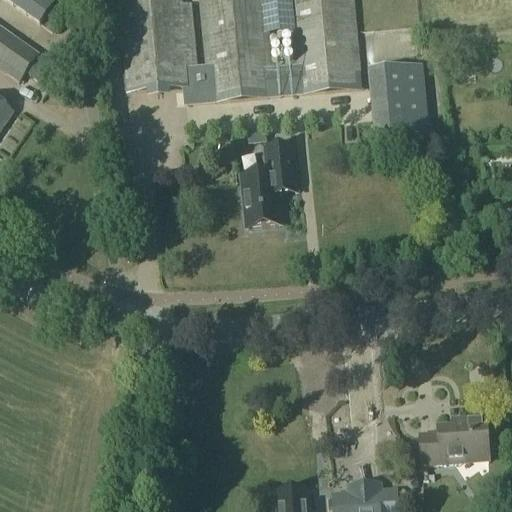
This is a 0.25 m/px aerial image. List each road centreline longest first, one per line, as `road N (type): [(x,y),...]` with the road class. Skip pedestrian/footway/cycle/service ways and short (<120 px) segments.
road 1 (tertiary): [(112,328),(152,333),(511,310)]
road 2 (unclassified): [(112,328),(72,0)]
road 3 (track): [(152,333),(120,511)]
road 4 (tertiary): [(112,328),(67,313),(0,268)]
